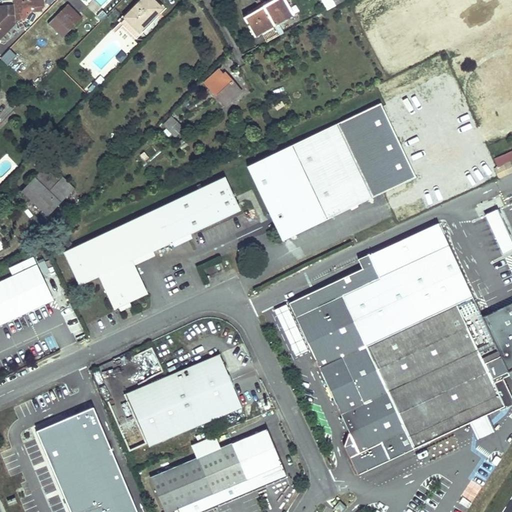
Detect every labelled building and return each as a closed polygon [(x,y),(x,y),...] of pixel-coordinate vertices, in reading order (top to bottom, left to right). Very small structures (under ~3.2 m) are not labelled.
[(2,0),(0,2),(0,38),(2,37),(0,34),(0,33),(24,10),(31,12),(36,3),(48,3),(47,0),(2,0)] [(162,8),(153,0),(140,0),(125,15),(140,30),(162,8)] [(274,0),(270,2),(269,0),(265,0),(259,3),(271,25),(292,15),(283,0),(274,0)] [(259,3),(251,7),(253,10),(241,17),(251,36),(271,25),(259,3)] [(83,17),(69,4),(57,16),(71,30),(83,17)] [(71,30),(57,16),(50,23),(64,37),(71,30)] [(88,19),(71,36),(78,43),(95,25),(88,19)] [(47,71),(38,62),(33,68),(42,77),(47,71)] [(217,70),(206,80),(217,92),(231,78),(223,69),(221,73),(217,70)] [(97,86),(103,80),(100,76),(93,82),(97,86)] [(381,106),(338,125),(370,196),(412,178),(381,106)] [(168,128),(177,119),(172,114),(163,123),(168,128)] [(338,125),(247,166),(280,237),(370,196),(338,125)] [(511,166),(510,160),(511,159),(511,150),(497,155),(499,164),(493,165),(497,177),(511,172),(511,166)] [(44,216),(71,189),(45,165),(19,192),(44,216)] [(168,203),(184,237),(239,211),(224,177),(168,203)] [(143,294),(129,262),(169,244),(184,237),(168,203),(154,209),(62,252),(76,284),(95,275),(111,309),(115,307),(129,301),(143,294)] [(478,211),(496,250),(510,243),(492,205),(478,211)] [(435,218),(365,250),(369,259),(353,267),(285,298),(337,411),(345,427),(340,441),(353,470),(463,419),(483,410),(494,405),(495,406),(502,403),(508,394),(498,373),(504,370),(481,321),(435,218)] [(353,267),(369,259),(365,250),(349,257),(353,267)] [(0,279),(0,319),(50,297),(35,263),(32,256),(8,267),(12,274),(0,279)] [(130,305),(129,301),(115,307),(117,312),(130,305)] [(511,307),(481,321),(504,370),(507,378),(511,374),(511,307)] [(130,355),(139,380),(163,372),(154,347),(130,355)] [(222,415),(240,408),(218,355),(172,374),(127,393),(150,445),(222,415)] [(49,511),(68,511),(36,435),(59,425),(84,415),(77,398),(56,407),(23,421),(17,434),(49,511)] [(483,410),(463,419),(471,436),(491,426),(483,410)] [(95,511),(59,425),(36,435),(68,511),(95,511)] [(231,445),(246,480),(280,466),(266,431),(231,445)] [(196,459),(147,480),(160,511),(168,511),(246,480),(231,445),(219,450),(213,436),(190,446),(196,459)] [(14,465),(18,479),(25,477),(21,463),(14,465)] [(343,511),(347,507),(339,501),(333,508),(338,511),(343,511)]
